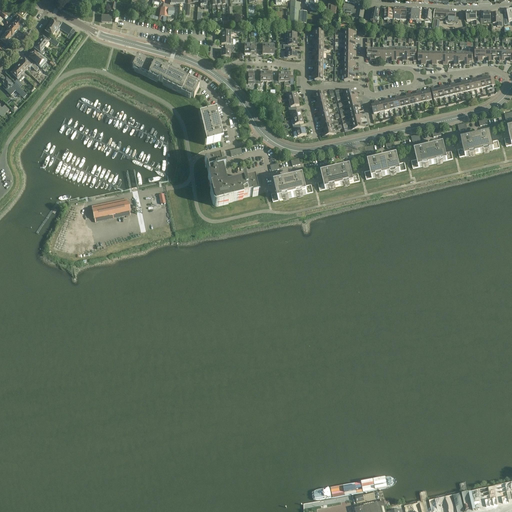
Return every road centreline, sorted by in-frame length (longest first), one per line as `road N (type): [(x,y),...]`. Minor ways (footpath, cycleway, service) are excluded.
road 1 (residential): [(511,3),(364,0)]
road 2 (tertiary): [(88,28),(217,77)]
